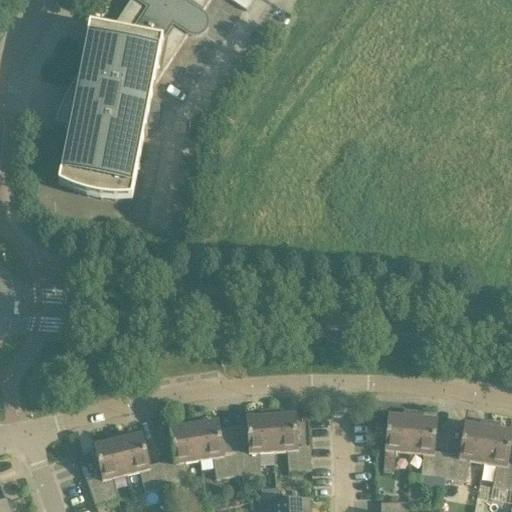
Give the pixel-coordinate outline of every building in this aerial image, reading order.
[(187,37),(188,37),(190,38),(192,39),(194,39),(197,39),(199,38),(201,37),(207,28),(207,26),(207,24),(206,22),(205,20),(204,18),(202,16),(201,15),(211,0),(131,0),(132,0),(131,2),(111,36),(88,31),(78,92),(76,90),(74,94),(72,96),(68,101),(63,115),(57,132),(69,134),(58,188),(60,189),(62,178),(131,192),(129,202),(131,203),(142,145),(140,145),(151,89),(153,90),(187,37)] [(255,0),(227,0),(247,13),(255,0)] [(297,450),(295,419),(281,420),(280,414),(270,415),(273,456),(287,455),(288,476),(311,474),(309,449),(297,450)] [(246,422),(248,453),(235,454),(238,479),(261,478),(259,457),(273,456),(270,415),(260,415),(260,421),(246,422)] [(393,476),(395,456),(409,457),(413,416),(403,415),(402,420),(388,419),(385,450),(383,475),(393,476)] [(434,455),(437,424),(422,422),(423,417),(413,416),(409,457),(423,459),(421,479),(443,481),(447,456),(434,455)] [(223,456),(218,425),(204,427),(203,422),(193,423),(199,464),(213,462),(216,482),(238,479),(235,454),(223,456)] [(169,433),(174,463),(161,465),(166,490),(188,487),(185,467),(199,464),(193,423),(183,425),(184,430),(169,433)] [(465,427),(459,458),(447,456),(443,481),(465,485),(469,465),(483,467),(490,426),(480,424),(479,430),(465,427)] [(511,467),(508,467),(511,441),(511,435),(499,433),(500,428),(490,426),(483,467),(496,469),(492,495),(507,498),(508,492),(511,492),(511,467)] [(149,468),(141,438),(127,441),(126,436),(116,438),(126,479),(140,476),(144,495),(166,490),(161,465),(149,468)] [(117,502),(113,482),(126,479),(116,438),(106,441),(108,446),(94,450),(101,480),(89,483),(95,507),(117,502)] [(238,499),(230,501),(232,508),(239,507),(238,499)] [(260,503),(249,505),(250,511),(251,511),(262,509),(260,503)]
